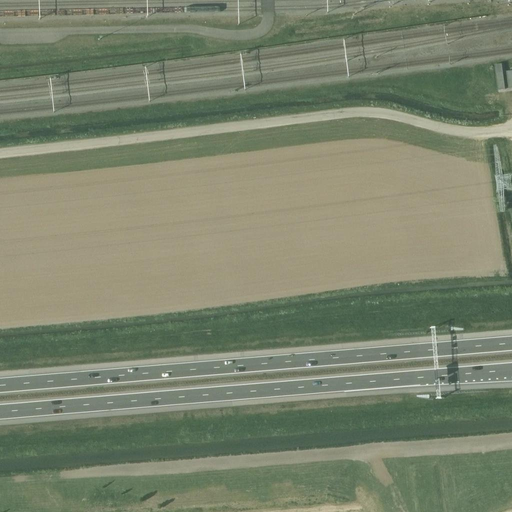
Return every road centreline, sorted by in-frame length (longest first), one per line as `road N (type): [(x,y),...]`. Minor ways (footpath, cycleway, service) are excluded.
road 1 (unclassified): [(511,130),(465,133),(364,112),(0,154)]
road 2 (motorway): [(511,343),(0,387)]
road 3 (motorway): [(0,412),(511,369)]
